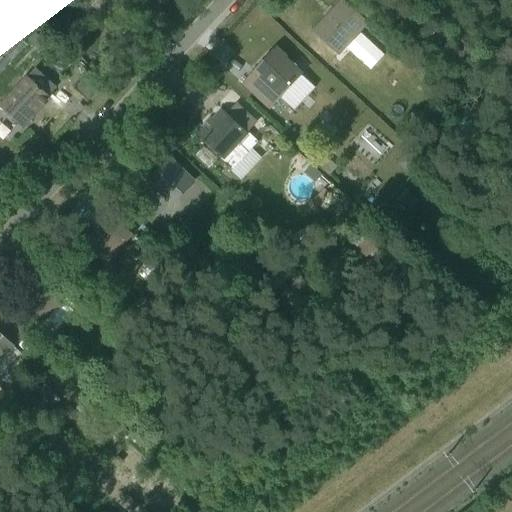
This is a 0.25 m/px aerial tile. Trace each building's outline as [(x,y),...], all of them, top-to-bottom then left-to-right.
[(98,26),(121,0),(76,0),(73,4),(98,26)] [(334,59),(366,26),(340,2),(308,35),(334,59)] [(250,73),(278,99),(300,75),(271,49),(250,73)] [(0,112),(15,128),(54,90),(31,67),(0,96),(0,112)] [(81,79),(89,91),(107,80),(100,68),(81,79)] [(194,137),(222,162),(246,135),(218,110),(194,137)] [(159,214),(188,189),(163,160),(145,177),(158,192),(148,201),(159,214)] [(97,260),(127,230),(107,211),(77,241),(97,260)] [(12,302),(40,326),(63,298),(35,275),(12,302)] [(0,361),(12,347),(0,337),(0,361)]
